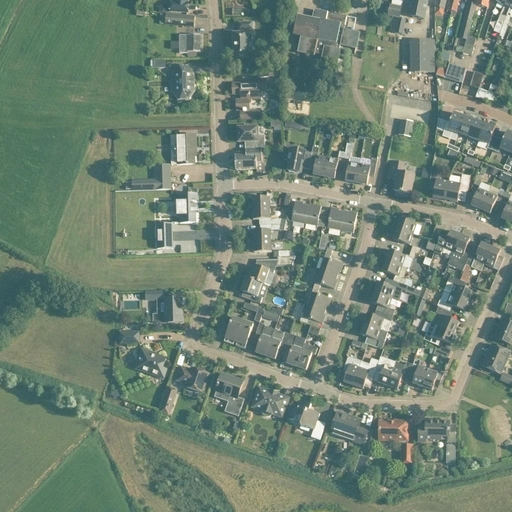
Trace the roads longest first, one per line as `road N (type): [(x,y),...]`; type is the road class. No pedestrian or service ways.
road 1 (residential): [(316,389),(193,341),(223,255),(221,185)]
road 2 (residential): [(511,261),(449,402),(356,403),(316,389)]
road 3 (residential): [(316,389),(373,202)]
road 4 (residential): [(221,185),(213,0)]
road 5 (residential): [(373,202),(276,183),(221,185)]
road 6 (residential): [(511,239),(463,218),(373,202)]
